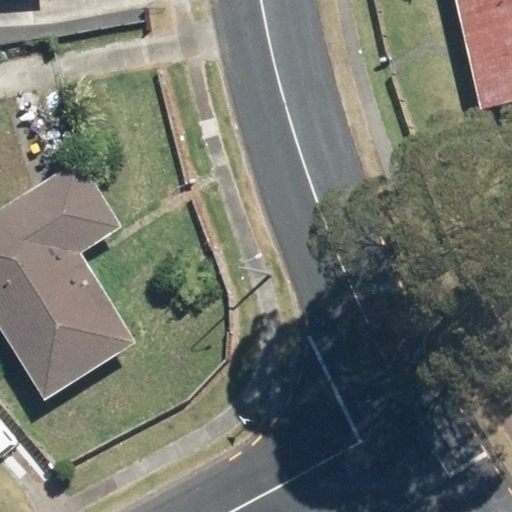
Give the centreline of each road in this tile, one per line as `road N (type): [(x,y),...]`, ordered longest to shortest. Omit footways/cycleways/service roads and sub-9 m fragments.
road 1 (tertiary): [(411,410),(329,228),(264,0)]
road 2 (residential): [(231,511),(411,410)]
